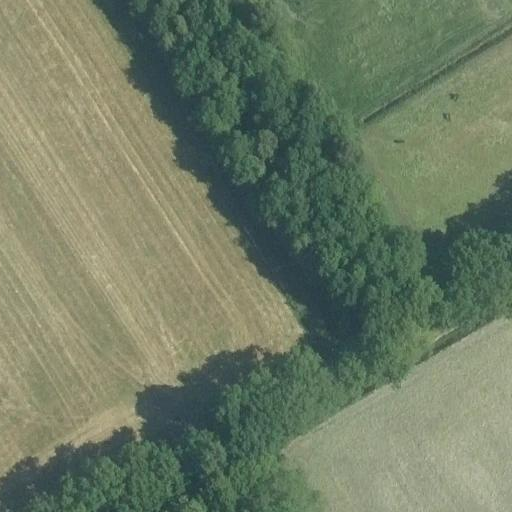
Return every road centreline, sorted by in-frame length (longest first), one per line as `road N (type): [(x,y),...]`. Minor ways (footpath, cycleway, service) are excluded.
road 1 (unclassified): [(117,511),(511,276)]
road 2 (track): [(114,0),(350,371)]
